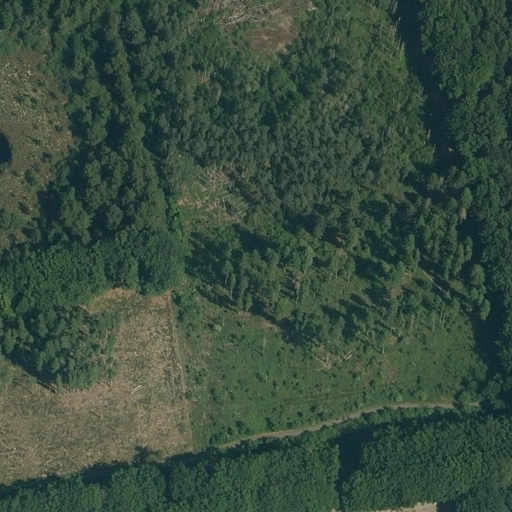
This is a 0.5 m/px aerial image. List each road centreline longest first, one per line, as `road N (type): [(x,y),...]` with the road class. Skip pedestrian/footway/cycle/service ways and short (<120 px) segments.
road 1 (unclassified): [(511,461),(174,511)]
road 2 (track): [(469,0),(511,169)]
